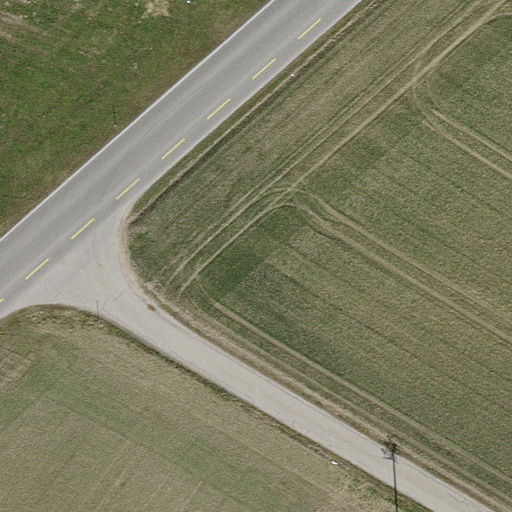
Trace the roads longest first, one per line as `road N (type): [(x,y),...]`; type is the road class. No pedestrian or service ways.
road 1 (track): [(473,511),(38,251)]
road 2 (tertiary): [(0,285),(323,0)]
